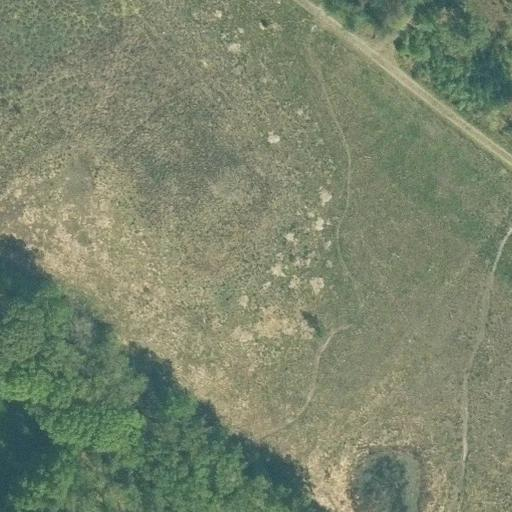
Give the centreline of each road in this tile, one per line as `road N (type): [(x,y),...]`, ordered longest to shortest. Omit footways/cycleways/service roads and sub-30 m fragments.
road 1 (unclassified): [(274,511),(0,301)]
road 2 (track): [(373,55),(511,161)]
